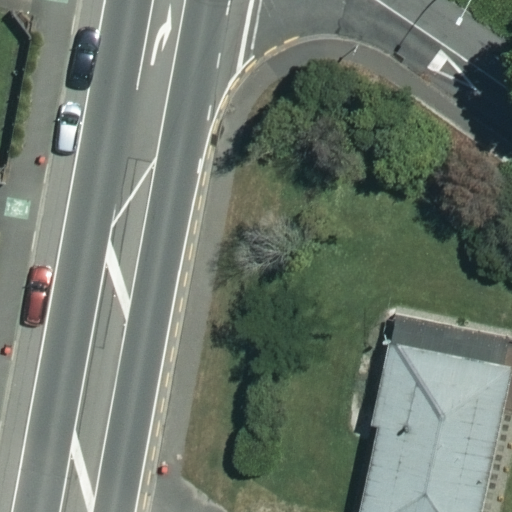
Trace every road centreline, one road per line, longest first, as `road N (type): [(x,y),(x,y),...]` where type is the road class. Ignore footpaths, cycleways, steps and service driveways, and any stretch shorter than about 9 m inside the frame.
road 1 (trunk): [(76,511),(170,0)]
road 2 (residential): [(511,95),(376,0)]
